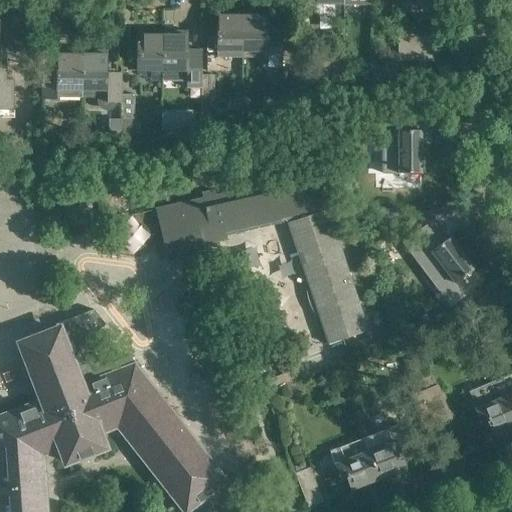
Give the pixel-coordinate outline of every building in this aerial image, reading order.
[(217,51),(242,51),(242,10),(217,10),(217,51)] [(242,10),(242,51),(242,58),(262,58),(263,68),(282,68),(282,26),(267,26),(267,11),(242,10)] [(137,70),(162,70),(162,31),(137,30),(137,70)] [(162,31),(162,70),(187,70),(187,31),(162,31)] [(398,34),(398,48),(433,48),(433,34),(398,34)] [(433,48),(398,48),(398,60),(432,60),(433,48)] [(82,90),(82,50),(57,50),(57,69),(42,69),(42,100),(56,100),(56,95),(82,95),(82,90)] [(120,118),(122,118),(122,94),(121,94),(121,72),(107,72),(108,51),(82,50),(82,90),(82,98),(96,98),(96,101),(96,102),(98,106),(99,108),(101,110),(105,111),(108,111),(111,110),(114,107),(116,103),(121,103),(120,118)] [(308,67),(342,68),(343,55),(308,55),(308,67)] [(0,109),(14,110),(14,79),(7,79),(7,65),(0,64),(0,109)] [(342,68),(308,67),(307,80),(342,81),(342,68)] [(202,74),(201,98),(213,98),(214,74),(202,74)] [(122,94),(122,118),(134,118),(134,94),(122,94)] [(421,130),(381,130),(381,174),(398,174),(398,172),(424,172),(425,157),(421,157),(421,130)] [(287,222),(324,345),(363,333),(326,208),(318,172),(216,195),(215,190),(201,193),(202,198),(156,209),(167,258),(203,250),(200,236),(279,218),(287,222)] [(430,251),(427,253),(412,233),(394,246),(410,269),(425,259),(428,264),(428,265),(445,299),(462,289),(456,282),(473,270),(472,269),(476,266),(467,254),(464,257),(449,237),(430,251)] [(480,315),(487,330),(508,322),(502,308),(498,310),(496,306),(484,311),(485,313),(480,315)] [(59,329),(19,344),(42,402),(0,418),(0,511),(43,511),(39,455),(45,452),(46,454),(60,449),(65,463),(104,448),(99,435),(113,429),(112,426),(118,424),(186,511),(223,481),(144,381),(148,378),(131,354),(100,366),(89,337),(106,323),(94,309),(56,323),(59,329)] [(340,348),(344,362),(369,353),(365,340),(340,348)] [(511,372),(500,378),(511,406),(511,372)] [(511,425),(511,406),(500,378),(468,390),(468,392),(469,392),(475,407),(474,408),(479,420),(480,420),(480,419),(485,417),(492,433),(511,425)] [(424,391),(437,422),(450,417),(437,386),(424,391)] [(437,422),(424,391),(413,396),(426,427),(437,422)] [(362,438),(378,479),(406,468),(401,457),(407,455),(396,425),(362,438)] [(378,479),(362,438),(330,450),(335,462),(334,462),(341,481),(346,479),(351,489),(378,479)] [(296,473),(308,505),(322,501),(309,468),(296,473)]
